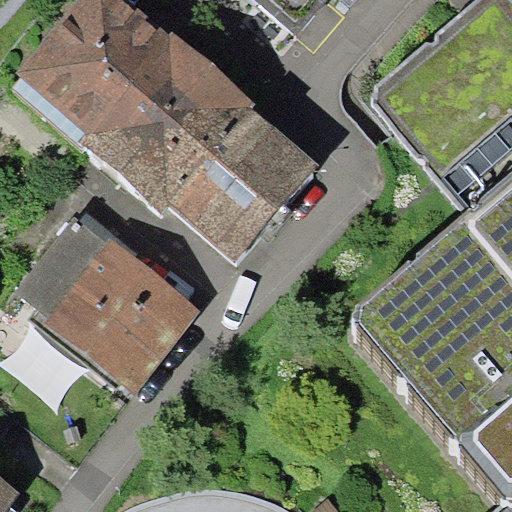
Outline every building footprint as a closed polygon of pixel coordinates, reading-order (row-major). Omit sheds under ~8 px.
[(88,134),(175,34),(171,30),(168,34),(128,0),(77,0),(15,73),(88,134)] [(329,0),(257,0),(298,35),(329,0)] [(511,511),(511,0),(475,0),(370,89),(371,106),(462,214),(355,305),(353,327),(508,498),(492,511),(511,511)] [(168,203),(252,107),(255,103),(175,34),(88,134),(80,142),(162,213),(169,205),(168,203)] [(319,165),(252,107),(168,203),(169,205),(234,261),(319,165)] [(49,318),(116,235),(87,213),(81,221),(76,217),(16,292),(49,318)] [(135,395),(202,310),(135,257),(138,253),(116,235),(49,318),(45,324),(135,395)] [(20,491),(0,476),(0,511),(4,511),(10,506),(20,491)]
